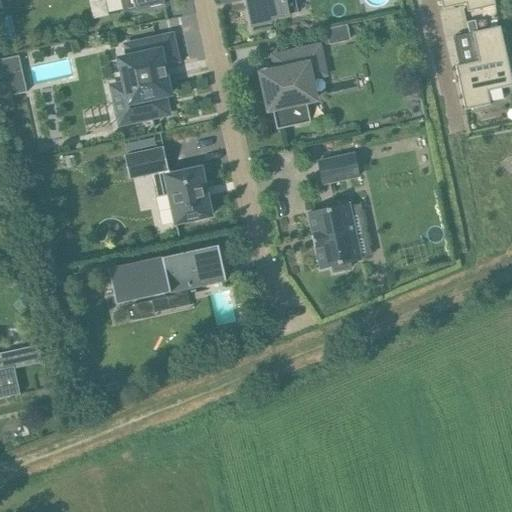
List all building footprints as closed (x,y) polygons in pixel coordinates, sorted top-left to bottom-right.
[(165,4),(163,0),(120,0),(124,13),(165,4)] [(245,0),(251,25),(270,21),(270,19),(288,15),(284,0),(245,0)] [(468,12),(495,6),(494,0),(440,0),(443,9),(466,4),(468,12)] [(475,21),(466,23),(468,33),(477,31),(475,21)] [(350,40),(346,26),(326,30),(329,45),(350,40)] [(478,61),(455,66),(465,110),(490,105),(489,101),(503,98),(501,89),(506,88),(511,86),(511,81),(500,27),(491,29),(472,33),(478,61)] [(177,61),(171,35),(126,45),(128,57),(119,59),(128,102),(123,103),(128,123),(168,114),(164,95),(170,94),(163,64),(177,61)] [(323,63),(319,46),(288,53),(288,54),(290,53),(293,68),(262,75),(262,74),(260,74),(265,97),(267,96),(269,95),(277,130),(311,122),(306,102),(315,100),(307,66),(323,63)] [(5,70),(20,67),(17,54),(3,58),(5,70)] [(169,175),(163,148),(124,157),(129,178),(151,173),(156,198),(169,195),(172,206),(175,221),(175,223),(178,223),(195,219),(195,221),(207,219),(206,216),(209,216),(211,215),(211,213),(210,213),(207,199),(204,185),(201,170),(201,168),(199,169),(169,175)] [(354,156),(354,154),(352,155),(320,162),(318,162),(318,164),(319,164),(323,182),(322,182),(323,184),(325,184),(357,177),(359,177),(358,175),(354,157),(354,156)] [(349,207),(348,205),(346,205),(346,206),(311,213),(310,213),(308,213),(309,215),(313,233),(312,234),(315,249),(316,249),(320,267),(320,269),(323,269),(322,268),(332,266),(333,272),(350,269),(349,263),(358,261),(360,261),(360,259),(359,259),(348,207),(349,207)] [(158,259),(104,271),(109,295),(111,306),(184,290),(226,280),(220,253),(218,246),(158,259)] [(17,247),(0,250),(0,252),(3,264),(20,261),(17,247)] [(66,269),(51,272),(53,281),(67,277),(66,269)] [(234,335),(225,337),(227,348),(237,346),(234,335)] [(0,398),(20,394),(14,367),(0,369),(0,398)]
